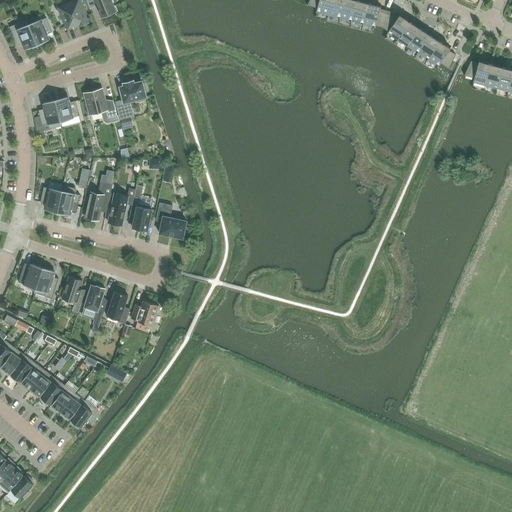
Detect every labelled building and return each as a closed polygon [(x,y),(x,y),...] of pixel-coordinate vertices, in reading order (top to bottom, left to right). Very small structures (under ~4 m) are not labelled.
[(74,0),(57,7),(66,29),(73,27),(74,29),(79,26),(79,27),(89,23),(85,12),(80,0),(74,0)] [(86,0),(90,8),(96,6),(101,18),(116,12),(110,0),(86,0)] [(317,11),(328,14),(332,0),(309,0),(307,6),(317,8),(317,11)] [(344,0),(332,0),(328,14),(340,17),(344,0)] [(344,0),(340,17),(352,20),(357,0),(355,0),(344,0)] [(369,3),(357,0),(352,20),(364,23),(369,3)] [(364,23),(382,28),(389,12),(388,15),(379,11),(381,6),(369,3),(364,23)] [(390,12),(389,12),(382,28),(399,38),(410,22),(399,15),(397,19),(388,15),(390,12)] [(52,32),(46,18),(29,25),(27,20),(37,44),(48,39),(46,35),(52,32)] [(37,44),(27,20),(9,27),(17,46),(23,44),(25,49),(37,44)] [(399,38),(409,45),(420,28),(410,22),(399,38)] [(430,35),(420,28),(409,45),(419,52),(430,35)] [(419,52),(429,58),(440,42),(430,35),(419,52)] [(450,48),(440,42),(429,58),(439,65),(440,63),(449,69),(456,54),(448,51),(450,48)] [(474,80),(486,83),(491,64),(479,61),(478,64),(471,61),(465,76),(474,78),(474,80)] [(502,67),(491,64),(486,83),(497,86),(502,67)] [(497,86),(509,90),(511,78),(511,69),(502,67),(497,86)] [(120,87),(123,100),(116,102),(120,120),(134,117),(130,101),(135,100),(136,102),(145,100),(144,98),(146,97),(145,92),(147,92),(145,84),(143,84),(142,81),(134,84),(133,81),(123,83),(124,86),(120,87)] [(85,93),(91,115),(106,111),(108,118),(117,115),(113,101),(105,103),(101,89),(85,93)] [(68,97),(55,101),(62,126),(63,126),(61,121),(79,116),(75,101),(69,103),(68,97)] [(43,104),(45,109),(39,110),(43,125),(48,124),(50,129),(62,126),(55,101),(43,104)] [(168,162),(166,168),(175,170),(176,164),(168,162)] [(98,194),(90,192),(85,217),(99,220),(103,202),(108,203),(112,184),(101,182),(98,194)] [(137,185),(136,190),(134,197),(140,198),(143,186),(137,185)] [(61,191),(54,189),(44,187),(40,202),(46,204),(45,209),(58,211),(63,186),(61,191)] [(75,188),(63,186),(58,211),(70,214),(71,209),(77,210),(80,195),(74,194),(75,188)] [(128,196),(115,193),(108,222),(122,225),(127,204),(132,205),(134,197),(136,190),(129,188),(128,196)] [(160,203),(156,220),(162,222),(159,234),(183,239),(187,221),(170,217),(173,206),(160,203)] [(137,206),(132,228),(147,231),(152,209),(150,209),(151,207),(140,204),(139,207),(137,206)] [(23,267),(18,282),(36,288),(34,293),(42,268),(30,264),(29,269),(23,267)] [(52,299),(59,279),(53,277),(54,272),(42,268),(34,293),(52,299)] [(80,288),(82,281),(69,277),(62,298),(75,303),(76,301),(81,302),(85,290),(80,288)] [(97,286),(96,287),(91,285),(84,307),(97,311),(95,316),(102,318),(107,303),(101,302),(101,301),(105,288),(97,286)] [(128,295),(115,291),(106,318),(125,324),(130,309),(125,307),(125,304),(128,295)] [(136,304),(131,318),(137,320),(137,321),(152,326),(158,305),(143,301),(142,306),(136,304)] [(18,320),(7,315),(4,321),(14,326),(18,320)] [(43,316),(40,324),(46,326),(49,318),(43,316)] [(0,366),(15,347),(4,340),(0,345),(0,366)] [(1,367),(0,368),(5,373),(7,371),(10,374),(25,355),(15,347),(0,366),(1,367)] [(17,379),(20,381),(35,362),(25,355),(10,374),(11,375),(10,376),(16,380),(17,379)] [(90,357),(87,363),(93,366),(96,360),(93,359),(90,357)] [(21,382),(20,384),(26,388),(27,386),(30,389),(45,370),(35,362),(20,381),(21,382)] [(112,366),(108,373),(115,376),(119,369),(112,366)] [(40,396),(41,396),(55,378),(45,370),(30,389),(34,392),(33,393),(38,397),(40,396)] [(42,397),(40,399),(46,403),(47,401),(51,404),(65,385),(55,378),(41,396),(42,397)] [(57,409),(61,412),(75,393),(65,385),(51,404),(52,405),(50,407),(56,411),(57,409)] [(64,414),(63,416),(68,420),(70,418),(71,419),(85,400),(75,393),(61,412),(64,414)] [(89,421),(93,416),(91,414),(96,408),(85,400),(71,419),(74,422),(73,424),(78,428),(80,426),(81,427),(87,420),(89,421)] [(0,464),(0,483),(15,467),(11,464),(13,462),(8,458),(6,459),(5,458),(0,464)] [(0,483),(0,485),(8,493),(24,476),(23,475),(24,473),(20,468),(18,470),(15,467),(0,483)] [(21,498),(23,496),(25,498),(29,493),(27,492),(34,484),(32,483),(34,481),(29,477),(27,479),(24,476),(8,493),(12,490),(21,498)]
